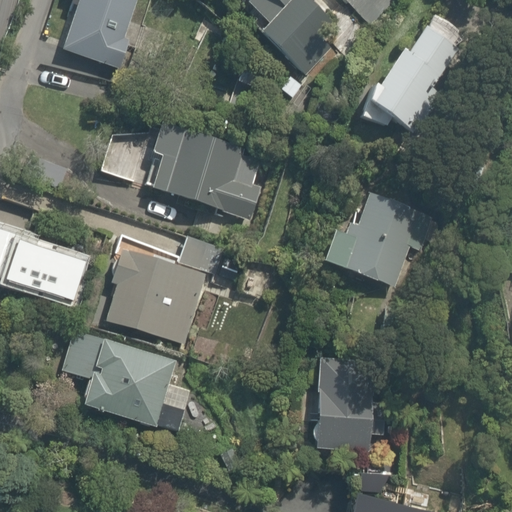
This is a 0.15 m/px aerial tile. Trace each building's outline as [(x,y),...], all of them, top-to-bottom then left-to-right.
[(73,0),(57,50),(110,68),(132,0),(73,0)] [(265,0),(269,3),(244,33),(301,82),(324,55),(313,46),(328,29),(319,22),(334,5),(328,0),(265,0)] [(394,0),(337,0),(369,28),(394,0)] [(358,80),(346,98),(410,137),(424,113),(412,106),(463,24),(434,6),(418,32),(407,25),(391,51),(384,47),(362,82),(358,80)] [(227,144),(153,121),(147,141),(112,142),(104,175),(137,182),(136,189),(246,223),(253,197),(227,144)] [(66,168),(26,155),(20,174),(59,187),(66,168)] [(323,228),(311,263),(339,273),(388,290),(389,287),(403,247),(424,254),(431,233),(416,228),(420,217),(403,211),(401,216),(390,212),(393,204),(352,190),(345,211),(353,214),(348,227),(342,225),(339,234),(323,228)] [(0,284),(55,301),(58,290),(65,292),(74,262),(14,244),(15,238),(0,232),(0,284)] [(118,251),(117,254),(110,252),(103,272),(110,274),(95,318),(179,346),(202,279),(118,251)] [(174,359),(67,328),(60,372),(81,378),(73,403),(86,407),(85,410),(151,429),(152,425),(169,430),(181,389),(167,385),(174,359)] [(381,405),(361,404),(363,365),(315,363),(314,392),(295,391),(293,421),(298,421),(298,437),(304,438),(303,469),(313,469),(358,471),(359,440),(379,441),(381,405)]
